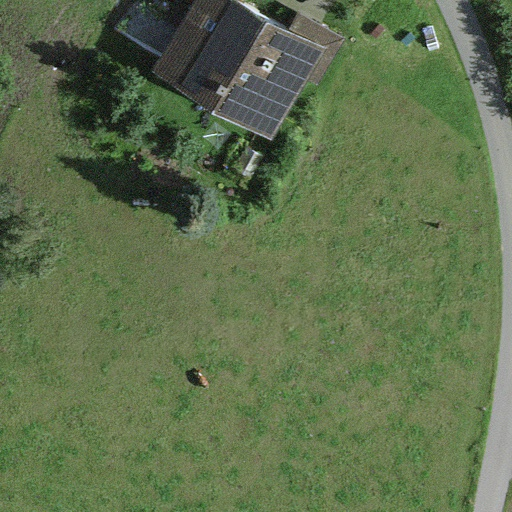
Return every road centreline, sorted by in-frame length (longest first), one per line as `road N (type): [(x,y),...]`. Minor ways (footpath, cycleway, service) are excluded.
road 1 (unclassified): [(511,203),(488,86),(451,0)]
road 2 (unclassified): [(489,511),(511,392)]
